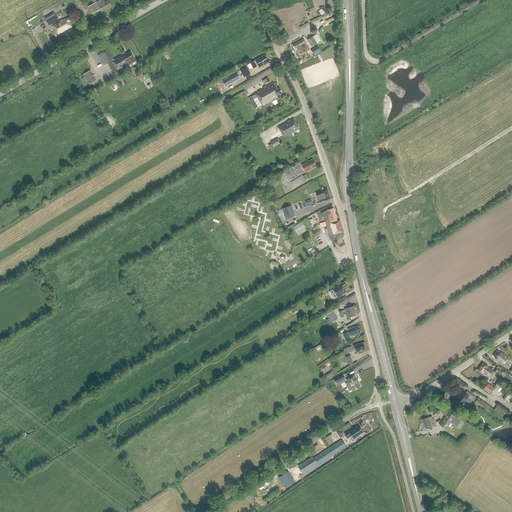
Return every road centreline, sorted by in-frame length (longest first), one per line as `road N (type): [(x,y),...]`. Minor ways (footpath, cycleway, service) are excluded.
road 1 (unclassified): [(205,511),(378,404),(344,220),(306,106),(256,0)]
road 2 (tertiary): [(379,0),(367,61),(370,228),(402,366),(435,381)]
road 3 (primary): [(372,319),(350,206),(350,77)]
road 4 (primary): [(421,511),(372,319)]
road 5 (tertiary): [(0,94),(163,0)]
road 6 (track): [(482,0),(384,59),(367,61)]
road 7 (primary): [(389,395),(420,511)]
road 8 (primary): [(389,395),(415,511)]
